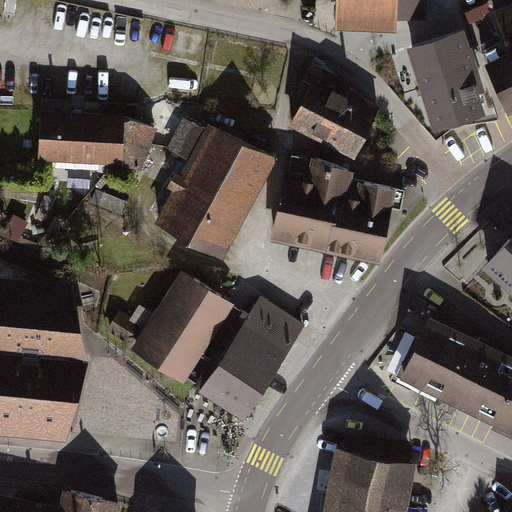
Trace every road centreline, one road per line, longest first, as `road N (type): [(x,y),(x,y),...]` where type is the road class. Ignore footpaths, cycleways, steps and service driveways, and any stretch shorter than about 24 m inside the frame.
road 1 (residential): [(105,0),(339,54),(476,189)]
road 2 (unknown): [(367,310),(0,204)]
road 3 (residential): [(253,495),(0,466)]
road 4 (tertiary): [(476,189),(394,276),(317,376)]
road 5 (residential): [(317,376),(511,472)]
road 6 (tertiary): [(317,376),(253,495)]
